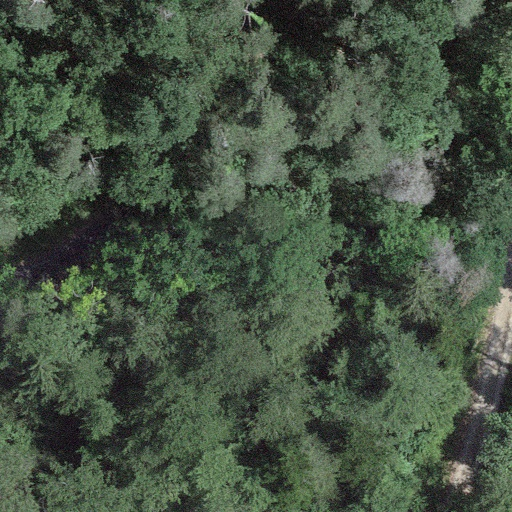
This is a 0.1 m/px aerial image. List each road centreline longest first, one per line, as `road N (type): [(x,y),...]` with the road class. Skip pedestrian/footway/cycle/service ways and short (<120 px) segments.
road 1 (track): [(0,288),(57,275),(97,250),(136,198),(246,0)]
road 2 (track): [(511,314),(452,511)]
